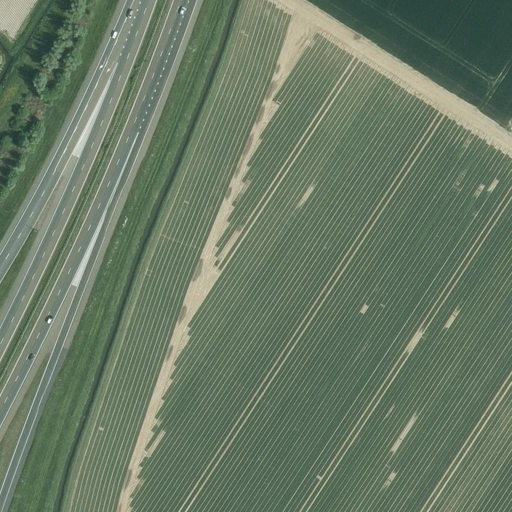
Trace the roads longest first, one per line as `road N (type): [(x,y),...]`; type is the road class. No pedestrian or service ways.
road 1 (motorway): [(0,504),(132,124)]
road 2 (motorway): [(0,409),(132,124)]
road 3 (motorway): [(123,63),(0,342)]
road 4 (motorway): [(123,63),(0,267)]
road 5 (motorway): [(132,124),(180,0)]
